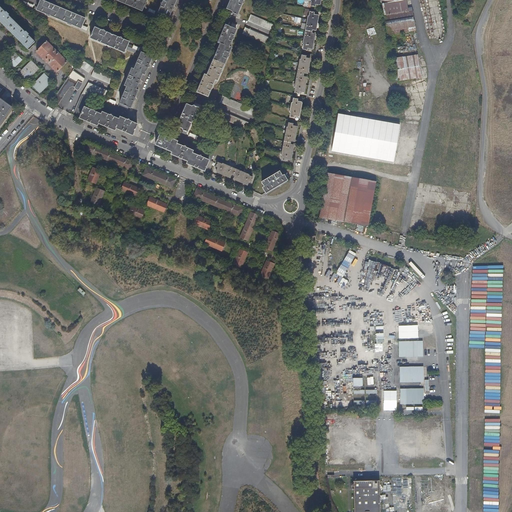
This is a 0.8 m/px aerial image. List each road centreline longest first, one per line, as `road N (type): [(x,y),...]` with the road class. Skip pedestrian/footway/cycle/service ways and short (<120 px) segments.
road 1 (residential): [(336,0),(305,162)]
road 2 (residential): [(296,260),(221,234),(215,217),(176,200)]
road 3 (residential): [(34,103),(142,155)]
